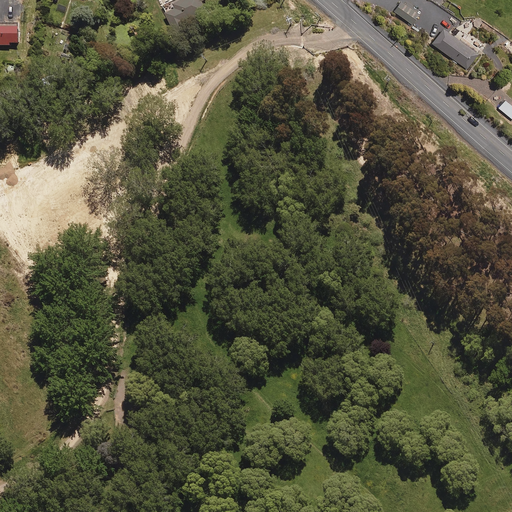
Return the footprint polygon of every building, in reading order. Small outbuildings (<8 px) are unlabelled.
[(187,0),(188,1),(174,7),(176,12),(167,17),(177,39),(189,33),(185,25),(207,14),(203,5),(208,2),(207,0),(187,0)] [(400,8),(396,5),(392,10),(411,23),(419,11),(404,2),(400,8)] [(19,25),(0,25),(0,47),(19,47),(19,25)] [(155,40),(150,27),(138,31),(142,44),(155,40)] [(456,37),(441,27),(430,42),(466,68),(479,48),(459,34),(456,37)]
